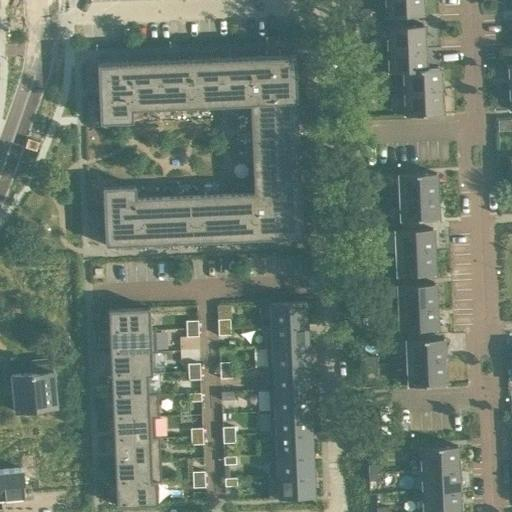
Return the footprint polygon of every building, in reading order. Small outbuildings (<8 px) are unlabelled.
[(424,15),(423,0),(385,0),(386,17),(424,15)] [(426,47),(424,25),(387,27),(388,49),(426,47)] [(427,69),(426,47),(388,49),(389,71),(427,69)] [(368,58),(367,50),(355,51),(356,59),(368,59),(368,58)] [(296,101),(294,55),(248,57),(250,103),(266,102),(296,101)] [(250,103),(248,57),(219,58),(221,104),(250,103)] [(221,104),(219,58),(189,59),(191,105),(221,104)] [(191,105),(189,59),(160,60),(162,107),(191,105)] [(162,107),(160,60),(130,62),(132,108),(162,107)] [(132,108),(130,62),(97,63),(100,121),(133,120),(132,108)] [(442,90),(441,68),(427,69),(389,71),(389,72),(403,71),(404,92),(442,90)] [(443,113),(442,90),(404,92),(405,115),(443,113)] [(370,102),(369,94),(357,94),(358,103),(370,102)] [(298,131),(296,101),(266,102),(250,103),(251,133),(267,132),(298,131)] [(509,122),(497,123),(498,132),(510,131),(509,122)] [(299,160),(298,131),(267,132),(251,133),(253,162),(268,162),(299,160)] [(300,190),(299,160),(268,162),(253,162),(254,192),(300,190)] [(437,172),(398,174),(399,196),(438,194),(437,172)] [(138,243),(136,197),(135,185),(103,187),(105,245),(138,243)] [(302,236),(300,190),(254,192),(256,238),(302,236)] [(369,190),(357,191),(357,199),(369,198),(369,190)] [(256,238),(254,192),(225,193),(227,240),(256,238)] [(227,240),(225,193),(195,195),(197,241),(227,240)] [(438,194),(399,196),(400,218),(439,216),(438,194)] [(197,241),(195,195),(166,196),(168,242),(197,241)] [(168,242),(166,196),(136,197),(138,243),(168,242)] [(370,206),(369,198),(357,199),(358,206),(370,206)] [(433,228),(394,229),(395,251),(434,250),(433,228)] [(371,245),(359,246),(360,254),(372,253),(371,245)] [(434,250),(395,251),(396,273),(435,271),(434,250)] [(372,261),(372,253),(360,254),(360,262),(372,261)] [(435,283),(396,285),(397,307),(436,305),(435,283)] [(307,323),(306,300),(270,302),(271,323),(261,324),(261,325),(307,323)] [(374,300),(362,301),(362,309),(374,308),(374,300)] [(436,305),(397,307),(398,328),(437,327),(436,305)] [(150,329),(149,307),(108,309),(109,331),(155,329),(155,328),(150,329)] [(375,316),(374,308),(362,309),(363,317),(375,316)] [(230,326),(230,318),(218,319),(218,327),(230,326)] [(198,328),(198,320),(186,320),(186,328),(198,328)] [(308,344),(307,323),(261,325),(262,346),(308,344)] [(230,334),(230,326),(218,327),(218,335),(230,334)] [(198,336),(198,328),(186,328),(186,336),(198,336)] [(156,351),(155,329),(109,331),(110,353),(156,351)] [(444,338),(405,339),(406,361),(445,360),(444,338)] [(309,366),(308,344),(262,346),(262,347),(267,347),(268,368),(309,366)] [(152,373),(151,352),(156,352),(156,351),(110,353),(111,374),(152,373)] [(364,356),(365,364),(376,364),(376,356),(364,356)] [(30,363),(31,372),(11,374),(11,377),(15,411),(57,406),(52,357),(33,359),(32,360),(31,360),(30,362),(30,363)] [(445,360),(406,361),(407,383),(446,381),(445,360)] [(232,369),(232,361),(219,362),(220,370),(232,369)] [(200,371),(200,363),(188,363),(188,371),(200,371)] [(377,372),(376,364),(365,364),(365,372),(377,372)] [(310,388),(309,366),(268,368),(268,369),(273,369),(273,388),(269,388),(269,389),(310,388)] [(232,377),(232,369),(220,370),(220,378),(232,377)] [(200,379),(200,371),(188,371),(188,379),(200,379)] [(147,374),(152,374),(152,373),(111,374),(112,396),(158,394),(158,393),(148,393),(147,374)] [(311,409),(310,388),(269,389),(270,411),(311,409)] [(233,399),(233,391),(221,391),(221,399),(233,399)] [(201,400),(201,392),(189,393),(189,401),(201,400)] [(159,416),(158,394),(112,396),(113,418),(159,416)] [(312,431),(311,409),(270,411),(271,433),(312,431)] [(155,436),(154,417),(159,417),(159,416),(113,418),(114,439),(160,437),(159,436),(155,436)] [(235,434),(234,426),(222,426),(223,435),(235,434)] [(190,428),(191,436),(203,435),(202,427),(190,428)] [(313,452),(312,431),(271,433),(271,454),(313,452)] [(235,442),(235,434),(223,435),(223,443),(235,442)] [(203,443),(203,435),(191,436),(191,444),(203,443)] [(160,459),(160,437),(114,439),(114,461),(160,459)] [(458,446),(421,447),(422,469),(459,468),(458,446)] [(314,474),(313,452),(271,454),(272,475),(268,475),(268,476),(314,474)] [(236,464),(236,455),(224,456),(224,464),(236,464)] [(161,480),(160,459),(114,461),(115,482),(161,480)] [(380,464),(368,464),(368,472),(380,472),(380,464)] [(22,467),(0,469),(0,497),(23,495),(23,494),(25,494),(22,467)] [(460,490),(459,468),(422,469),(422,492),(460,490)] [(204,479),(204,471),(192,471),(192,479),(204,479)] [(380,480),(380,472),(368,472),(368,480),(380,480)] [(315,496),(314,474),(268,476),(269,498),(315,496)] [(237,485),(237,477),(225,478),(225,486),(237,485)] [(205,487),(204,479),(192,479),(193,487),(205,487)] [(157,503),(157,482),(161,481),(161,480),(115,482),(116,505),(157,503)] [(454,511),(461,511),(460,490),(422,492),(423,511),(454,511)]
